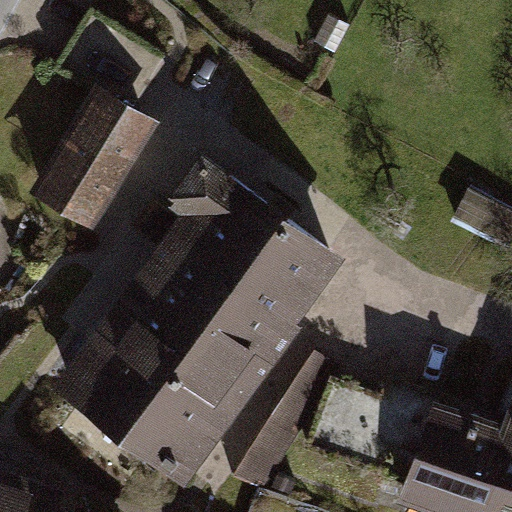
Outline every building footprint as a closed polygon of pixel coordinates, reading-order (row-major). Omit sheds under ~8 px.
[(32,192),(95,230),(160,124),(97,86),(32,192)] [(206,158),(131,262),(274,365),(349,261),(206,158)] [(131,262),(47,376),(190,479),(274,365),(131,262)] [(505,511),(511,497),(511,359),(489,413),(437,391),(392,493),(435,511),(505,511)] [(0,511),(55,511),(0,490),(0,511)]
